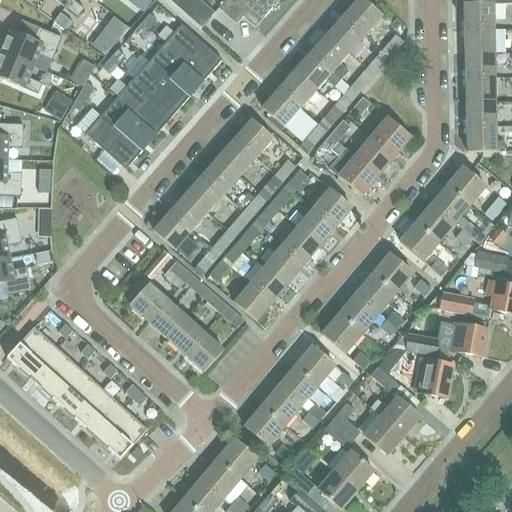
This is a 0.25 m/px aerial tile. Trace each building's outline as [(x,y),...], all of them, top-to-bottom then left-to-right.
[(53,0),(66,10),(66,9),(78,18),(84,10),(73,1),(73,0),(53,0)] [(147,0),(126,0),(144,13),(152,3),(147,0)] [(197,0),(167,0),(200,29),(214,14),(197,0)] [(228,0),(220,10),(237,25),(244,18),(256,29),(281,1),(280,0),(228,0)] [(358,0),(344,17),(366,36),(383,17),(362,0),(358,0)] [(465,31),(493,30),(493,5),(464,5),(465,31)] [(61,14),(54,22),(67,32),(73,24),(61,14)] [(150,15),(142,24),(149,31),(157,22),(150,15)] [(328,35),(350,55),(366,36),(344,17),(328,35)] [(149,31),(142,24),(134,33),(141,40),(149,31)] [(10,32),(1,54),(34,68),(47,74),(52,62),(62,39),(28,25),(23,38),(11,33),(10,32)] [(165,45),(206,80),(222,62),(182,26),(180,27),(175,34),(165,45)] [(493,30),(465,31),(465,55),(494,54),(493,30)] [(350,55),(328,35),(311,53),(342,80),(349,72),(341,65),(350,55)] [(396,36),(383,52),(390,58),(404,43),(396,36)] [(159,52),(149,63),(190,98),(206,80),(165,45),(159,52)] [(110,60),(117,67),(125,58),(118,51),(110,60)] [(390,58),(383,52),(369,67),(377,74),(390,58)] [(342,80),(311,53),(295,72),(317,91),(326,81),(335,88),(342,80)] [(1,54),(0,55),(0,79),(25,90),(25,89),(38,95),(42,85),(29,80),(34,68),(1,54)] [(494,54),(465,55),(466,79),(495,78),(494,54)] [(109,76),(117,67),(110,60),(102,69),(109,76)] [(190,98),(149,63),(143,70),(134,81),(174,116),(190,98)] [(317,91),(295,72),(279,90),(301,110),(317,91)] [(364,73),(351,89),(359,95),(372,80),(364,73)] [(495,78),(466,79),(467,103),(495,103),(495,78)] [(118,99),(117,99),(158,135),(174,116),(133,81),(127,88),(118,99)] [(79,96),(87,101),(94,89),(86,84),(79,96)] [(345,111),(359,95),(351,89),(338,104),(345,111)] [(301,110),(279,90),(262,109),(285,129),(301,110)] [(80,113),(87,101),(79,96),(72,108),(80,113)] [(72,103),(63,97),(54,112),(48,108),(45,113),(61,122),(72,103)] [(158,135),(117,99),(111,106),(102,117),(101,117),(142,153),(158,135)] [(350,114),(358,120),(371,105),(363,99),(350,114)] [(495,103),(467,103),(467,128),(496,127),(495,103)] [(332,110),(319,126),(327,132),(340,117),(332,110)] [(142,153),(101,117),(99,120),(85,136),(126,171),(142,153)] [(371,139),(395,159),(411,140),(387,120),(371,139)] [(235,140),(257,159),(274,141),(252,121),(235,140)] [(344,122),(331,137),(338,143),(351,128),(344,122)] [(0,161),(8,161),(8,149),(23,149),(23,126),(0,125),(0,161)] [(327,132),(319,126),(306,141),(313,148),(327,132)] [(496,127),(467,128),(468,153),(497,152),(496,127)] [(325,158),(338,143),(331,137),(318,151),(325,158)] [(356,158),(379,178),(395,159),(371,139),(356,158)] [(257,159),(235,140),(219,158),(241,178),(257,159)] [(203,177),(225,196),(241,178),(219,158),(203,177)] [(379,178),(356,158),(339,178),(363,197),(379,178)] [(0,161),(0,196),(21,198),(22,175),(7,174),(8,161),(0,161)] [(288,161),(275,177),(283,183),(296,168),(288,161)] [(511,179),(491,167),(486,175),(511,190),(511,179)] [(463,169),(448,187),(460,197),(459,199),(470,208),(486,189),(463,169)] [(39,171),(39,183),(51,183),(51,171),(39,171)] [(301,172),(287,187),(295,194),(308,178),(301,172)] [(187,195),(209,214),(225,196),(203,177),(187,195)] [(269,199),(283,183),(275,177),(262,192),(269,199)] [(281,209),(295,194),(287,187),(274,203),(281,209)] [(448,187),(432,206),(455,226),(462,231),(473,240),(480,246),(486,238),(462,218),(470,208),(459,199),(460,197),(448,187)] [(330,190),(314,210),(336,229),(353,209),(330,190)] [(170,213),(192,233),(209,214),(187,195),(170,213)] [(243,213),(251,220),(264,205),(257,198),(243,213)] [(507,205),(504,203),(499,198),(484,215),(493,222),(507,205)] [(429,234),(440,243),(455,226),(432,206),(416,226),(427,235),(429,234)] [(255,224),(263,231),(276,215),(269,209),(255,224)] [(298,229),(321,248),(336,229),(314,210),(298,229)] [(39,211),(39,222),(50,223),(51,211),(39,211)] [(192,233),(170,213),(154,232),(176,251),(192,233)] [(237,236),(251,220),(243,213),(230,229),(237,236)] [(0,261),(10,259),(8,247),(22,244),(17,220),(0,223),(0,261)] [(250,246),(263,231),(255,224),(242,240),(250,246)] [(427,235),(416,226),(401,244),(424,263),(440,243),(429,234),(427,235)] [(282,247),(305,266),(321,248),(298,229),(282,247)] [(499,229),(490,240),(498,246),(507,235),(499,229)] [(473,240),(462,231),(456,240),(466,248),(473,240)] [(211,251),(219,257),(232,242),(225,235),(211,251)] [(237,246),(223,261),(231,268),(238,274),(249,262),(242,257),(246,253),(237,246)] [(305,266),(282,247),(267,266),(289,285),(305,266)] [(206,273),(219,257),(211,251),(198,266),(206,273)] [(171,259),(164,252),(143,274),(151,281),(171,259)] [(508,258),(478,252),(474,269),(505,275),(508,258)] [(373,276),(397,296),(414,276),(391,256),(373,276)] [(10,259),(0,261),(0,285),(5,284),(8,296),(31,292),(27,269),(13,272),(10,259)] [(448,269),(438,260),(431,269),(441,278),(448,269)] [(218,283),(231,268),(223,261),(210,277),(218,283)] [(179,290),(184,284),(191,276),(176,263),(165,277),(179,290)] [(289,285),(267,266),(251,285),(274,304),(289,285)] [(184,284),(203,300),(210,293),(191,276),(184,284)] [(397,296),(373,276),(357,296),(380,315),(397,296)] [(431,290),(420,281),(413,289),(424,298),(431,290)] [(511,314),(511,287),(491,283),(488,297),(494,299),(492,310),(511,314)] [(131,307),(149,324),(169,302),(150,285),(131,307)] [(274,304),(251,285),(235,304),(257,323),(274,304)] [(203,300),(221,316),(228,309),(210,293),(203,300)] [(475,299),(443,293),(440,311),(472,317),(475,299)] [(340,315),(364,335),(380,315),(357,296),(340,315)] [(187,318),(169,302),(149,324),(167,340),(187,318)] [(244,322),(228,309),(221,316),(237,330),(244,322)] [(393,313),(387,321),(397,330),(403,322),(393,313)] [(364,335),(340,315),(323,336),(346,355),(364,335)] [(167,340),(186,356),(205,335),(187,318),(167,340)] [(387,321),(380,329),(390,338),(397,330),(387,321)] [(439,341),(437,350),(457,353),(482,357),(487,331),(456,326),(443,323),(439,341)] [(66,340),(73,332),(66,326),(58,334),(66,340)] [(57,350),(34,329),(7,360),(30,380),(57,350)] [(73,332),(66,340),(73,347),(80,339),(73,332)] [(205,335),(186,356),(204,373),(224,351),(205,335)] [(439,341),(408,335),(405,352),(406,352),(407,352),(436,358),(439,341)] [(95,353),(88,346),(81,354),(88,361),(95,353)] [(296,369),(319,388),(336,368),(313,348),(296,369)] [(395,349),(378,369),(386,375),(394,366),(406,352),(405,352),(395,349)] [(53,400),(80,370),(57,350),(30,380),(53,400)] [(370,362),(360,353),(353,361),(363,370),(370,362)] [(452,373),(454,367),(423,360),(422,367),(418,381),(416,393),(423,394),(447,400),(452,373)] [(118,373),(110,366),(103,374),(110,381),(118,373)] [(279,389),(302,408),(319,388),(296,369),(279,389)] [(386,376),(386,375),(378,369),(371,377),(393,396),(400,388),(386,376)] [(75,421),(102,390),(80,370),(53,400),(75,421)] [(336,382),(347,390),(354,381),(343,373),(336,382)] [(140,393),(132,386),(125,394),(133,401),(140,393)] [(263,408),(286,428),(302,408),(279,389),(263,408)] [(97,441),(125,410),(102,390),(75,421),(97,441)] [(140,407),(147,399),(140,393),(133,401),(140,407)] [(370,410),(373,412),(404,438),(420,419),(397,399),(388,409),(378,400),(370,410)] [(339,415),(332,423),(354,442),(361,433),(357,431),(346,421),(355,411),(348,405),(339,415)] [(315,406),(309,414),(320,422),(326,414),(315,406)] [(286,428),(263,408),(245,429),(268,448),(286,428)] [(120,461),(148,431),(125,410),(97,441),(120,461)] [(404,438),(373,412),(361,426),(365,436),(365,437),(364,438),(387,457),(404,438)] [(309,414),(302,422),(313,431),(320,422),(309,414)] [(332,423),(325,432),(347,450),(354,442),(332,423)] [(218,461),(241,481),(258,460),(235,441),(218,461)] [(275,454),(286,462),(292,454),(282,446),(275,454)] [(335,473),(357,492),(374,473),(352,453),(335,473)] [(201,481),(224,500),(241,481),(218,461),(201,481)] [(259,474),(269,482),(276,475),(265,466),(259,474)] [(302,490),(301,491),(308,497),(316,487),(293,468),(286,476),(302,490)] [(357,492),(335,473),(319,491),(341,511),(357,492)] [(214,511),(224,500),(201,481),(184,502),(196,511),(197,510),(199,511),(214,511)] [(308,497),(301,491),(290,503),(300,511),(324,511),(325,511),(308,497)] [(258,510),(256,511),(268,511),(276,503),(268,497),(258,510)] [(232,507),(238,511),(244,511),(248,508),(238,499),(232,507)] [(196,511),(184,502),(175,511),(199,511),(197,510),(196,511)]
